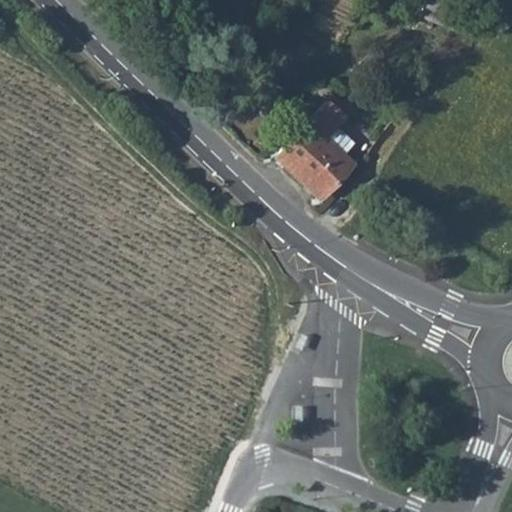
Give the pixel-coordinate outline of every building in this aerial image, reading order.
[(460,0),(424,0),(419,15),(450,27),(460,0)] [(335,124),(342,116),(325,100),(276,151),(291,165),(286,170),(302,184),(307,180),(321,193),(351,162),(342,153),(323,136),(335,124)] [(323,136),(342,153),(353,142),(335,124),(323,136)] [(291,165),(276,151),(272,156),(286,170),(291,165)] [(307,180),(302,184),(317,198),(321,193),(307,180)]
